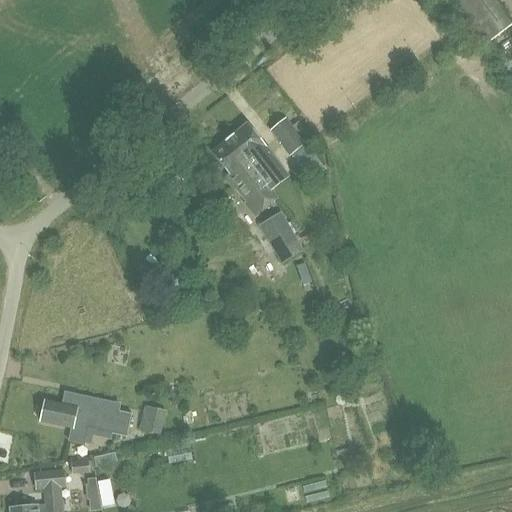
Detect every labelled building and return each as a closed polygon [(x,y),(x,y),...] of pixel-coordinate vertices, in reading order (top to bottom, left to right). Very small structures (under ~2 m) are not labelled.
[(495,2),(470,22),(486,44),(511,24),(495,2)] [(306,144),(289,122),(286,118),(283,120),(269,131),(290,157),(293,154),(296,152),(306,144)] [(267,147),(248,124),(230,139),(277,199),(279,198),(273,190),(290,177),(267,147)] [(277,199),(230,139),(213,152),(230,174),(223,180),(233,192),(235,191),(245,204),(244,205),(254,217),(266,208),(277,199)] [(281,264),(303,251),(281,213),(259,226),(281,264)] [(140,405),(117,399),(110,425),(134,431),(135,429),(140,430),(139,431),(160,436),(165,411),(144,406),(144,407),(140,406),(140,405)] [(73,429),(72,434),(88,437),(93,411),(46,401),(42,423),(73,429)] [(236,442),(217,446),(220,464),(239,461),(236,442)] [(113,454),(92,458),(90,459),(91,462),(88,462),(88,461),(71,462),(72,475),(89,474),(89,473),(93,472),(96,487),(106,485),(103,465),(116,461),(113,454)] [(11,509),(11,511),(62,511),(62,504),(64,504),(63,489),(68,489),(66,471),(35,473),(37,491),(45,491),(46,506),(11,509)] [(274,492),(254,497),(257,508),(277,503),(274,492)] [(89,499),(90,511),(102,511),(99,498),(89,499)]
